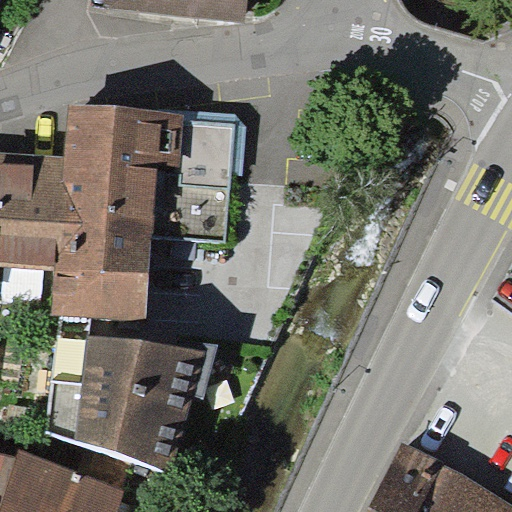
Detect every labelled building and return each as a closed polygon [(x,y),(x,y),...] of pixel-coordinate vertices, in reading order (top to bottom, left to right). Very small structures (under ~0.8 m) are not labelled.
[(106,0),(106,6),(243,24),(246,0),(106,0)] [(68,103),(64,156),(56,271),(52,314),(146,321),(152,235),(227,241),(232,175),(235,124),(185,120),(186,112),(68,103)] [(236,114),(186,112),(185,120),(235,124),(232,175),(243,175),(247,126),(236,114)] [(0,266),(56,271),(64,156),(0,151),(0,266)] [(188,349),(88,335),(82,384),(52,380),(46,431),(169,471),(192,393),(205,351),(188,349)] [(189,341),(188,349),(205,351),(192,393),(204,398),(218,344),(189,341)] [(511,511),(511,504),(401,441),(367,511),(511,511)] [(16,456),(0,511),(117,511),(124,488),(19,450),(16,456)] [(0,511),(16,456),(0,452),(0,511)]
